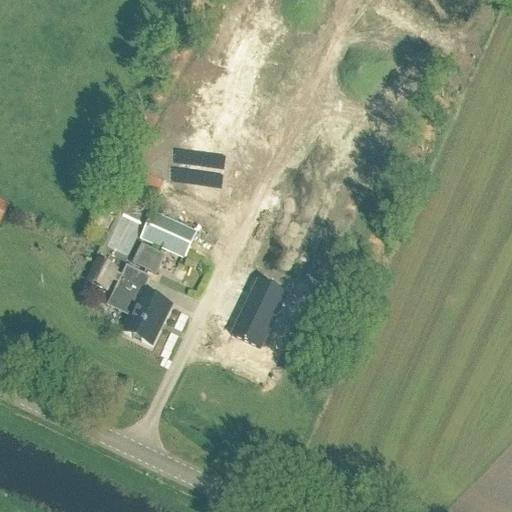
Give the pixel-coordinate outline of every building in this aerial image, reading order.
[(351,0),(349,6),(369,14),(374,0),(351,0)] [(465,41),(475,0),(408,0),(404,17),(420,21),(418,28),(465,41)] [(242,19),(170,203),(224,224),(277,88),(260,81),(278,33),(242,19)] [(0,231),(1,233),(13,211),(0,203),(0,231)] [(186,264),(198,238),(154,217),(142,243),(186,264)] [(109,247),(129,257),(141,233),(120,223),(109,247)] [(155,278),(164,260),(146,251),(138,269),(155,278)] [(147,280),(124,269),(119,279),(112,275),(113,273),(91,263),(82,281),(104,291),(109,281),(116,284),(113,291),(136,303),(129,316),(120,334),(149,349),(169,310),(140,295),(147,280)] [(250,299),(223,352),(251,367),(278,313),(250,299)]
